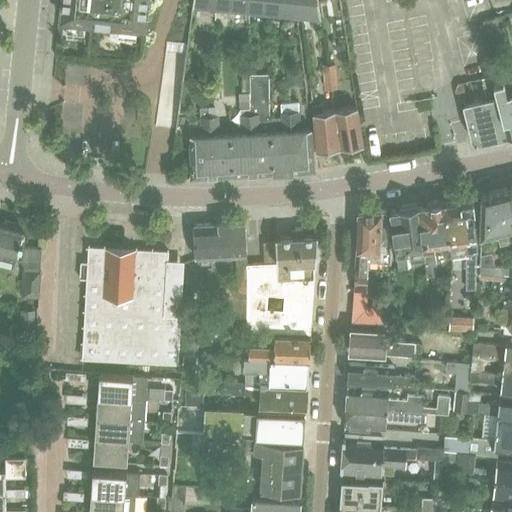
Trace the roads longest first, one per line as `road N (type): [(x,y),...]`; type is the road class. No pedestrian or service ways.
road 1 (residential): [(334,188),(213,198),(8,175)]
road 2 (residential): [(319,511),(334,188)]
road 3 (residential): [(334,188),(511,157)]
road 4 (residential): [(8,175),(27,0)]
road 5 (unclassified): [(53,388),(48,511)]
